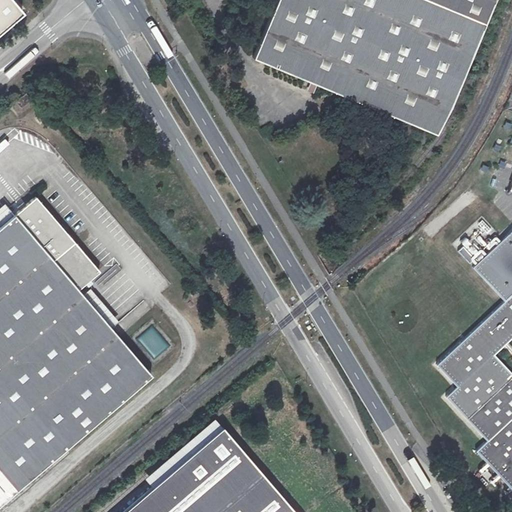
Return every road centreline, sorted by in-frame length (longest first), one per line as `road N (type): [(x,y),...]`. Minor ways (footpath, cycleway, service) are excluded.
road 1 (secondary): [(439,511),(131,0)]
road 2 (secondary): [(92,0),(399,511)]
road 3 (unknown): [(0,164),(34,165),(139,285)]
